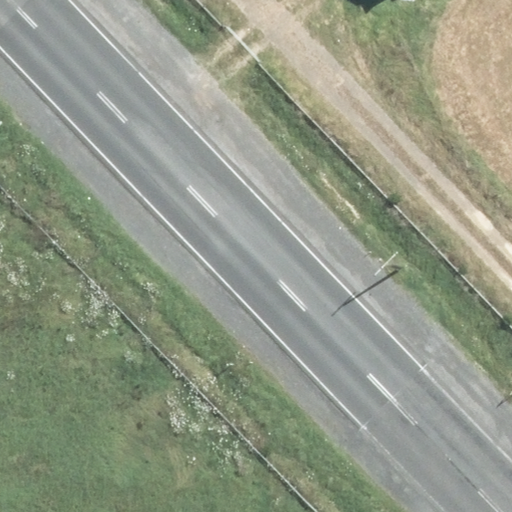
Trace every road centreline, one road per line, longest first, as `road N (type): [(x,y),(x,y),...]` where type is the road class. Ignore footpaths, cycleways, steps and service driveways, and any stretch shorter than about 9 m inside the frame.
road 1 (secondary): [(0,13),(482,511)]
road 2 (track): [(511,253),(265,0)]
